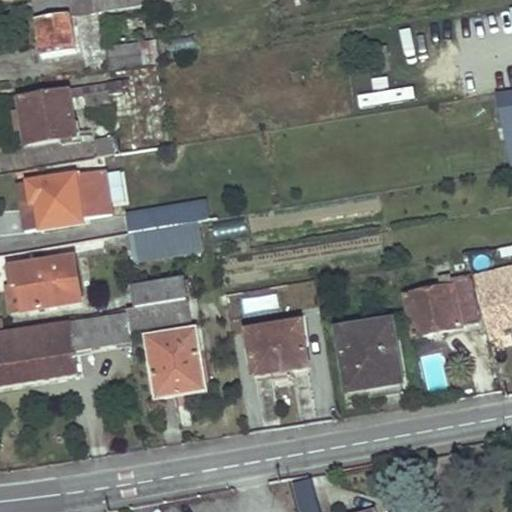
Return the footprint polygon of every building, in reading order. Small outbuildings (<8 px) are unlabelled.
[(77,53),(69,0),(35,0),(33,0),(41,59),(77,53)] [(139,25),(138,17),(131,18),(132,26),(139,25)] [(154,63),(150,42),(139,44),(142,64),(154,63)] [(142,65),(142,64),(139,44),(105,49),(109,71),(142,65)] [(125,82),(83,88),(84,96),(110,91),(110,97),(122,95),(122,88),(126,86),(125,82)] [(84,96),(83,88),(68,90),(69,97),(84,96)] [(69,97),(68,90),(14,98),(22,147),(75,138),(69,97)] [(85,113),(111,109),(110,97),(110,91),(84,96),(85,113)] [(511,167),(511,112),(499,114),(511,167)] [(115,157),(113,139),(95,141),(97,160),(115,157)] [(103,174),(17,188),(24,232),(32,231),(32,235),(82,226),(81,216),(109,211),(103,174)] [(193,205),(178,207),(181,227),(197,224),(193,205)] [(128,235),(181,227),(178,207),(125,216),(128,235)] [(212,224),(214,240),(246,238),(245,221),(212,224)] [(200,242),(197,224),(181,227),(184,245),(200,242)] [(184,245),(181,227),(128,235),(133,258),(140,256),(141,252),(184,245)] [(81,304),(75,257),(9,267),(12,283),(19,281),(23,313),(81,304)] [(511,269),(474,278),(487,333),(508,328),(511,327),(511,269)] [(476,325),(467,277),(451,280),(450,273),(439,276),(439,289),(405,296),(413,337),(476,325)] [(23,313),(19,281),(12,283),(16,314),(23,313)] [(187,301),(184,281),(133,289),(136,309),(187,301)] [(246,298),(248,314),(278,312),(276,296),(246,298)] [(190,322),(187,301),(136,309),(127,310),(128,313),(130,332),(190,322)] [(86,350),(131,342),(130,332),(128,313),(0,334),(0,387),(77,374),(74,352),(72,340),(84,340),(86,350)] [(308,368),(301,323),(246,332),(253,377),(271,374),(292,371),(308,368)] [(402,384),(393,323),(339,331),(349,393),(368,390),(402,384)] [(508,328),(487,333),(488,339),(509,334),(508,328)] [(204,384),(197,332),(146,340),(155,401),(176,398),(175,390),(204,384)] [(86,350),(84,340),(72,340),(74,352),(86,350)] [(293,379),(292,371),(271,374),(272,383),(293,379)] [(205,393),(204,384),(175,390),(176,398),(205,393)] [(404,394),(402,384),(368,390),(368,400),(404,394)] [(322,511),(313,478),(295,481),(303,511),(322,511)]
